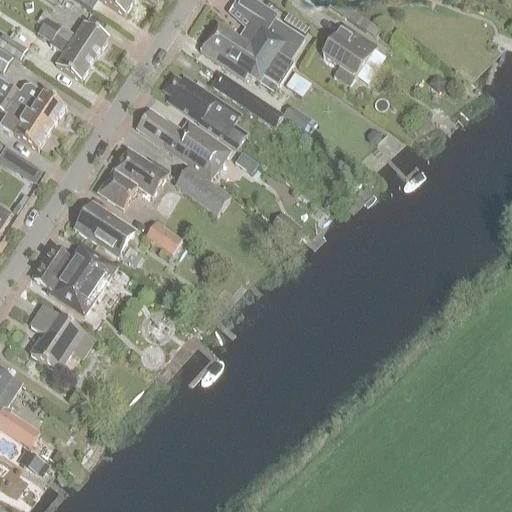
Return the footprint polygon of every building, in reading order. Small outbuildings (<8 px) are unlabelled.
[(124,18),(135,0),(99,0),(99,2),(124,18)] [(246,32),(240,42),(273,63),(277,58),(289,66),(304,43),(274,23),(277,18),(248,0),(241,0),(237,6),(234,5),(227,16),(239,27),(246,32)] [(364,35),(370,26),(353,14),(347,23),(364,35)] [(83,26),(75,37),(61,28),(59,30),(46,21),(41,29),(93,64),(107,42),(83,26)] [(342,27),(321,58),(339,70),(332,79),(333,80),(335,78),(349,87),(354,80),(355,81),(376,49),(342,27)] [(293,68),(289,66),(277,58),(273,63),(240,42),(222,31),(217,28),(199,55),(243,84),(246,78),(258,86),(262,80),(279,90),(293,68)] [(79,85),(93,64),(41,29),(36,37),(50,46),(49,48),(63,57),(55,69),(79,85)] [(2,37),(0,40),(0,50),(19,64),(26,53),(2,37)] [(0,75),(2,77),(12,61),(0,53),(0,75)] [(305,98),(314,86),(298,74),(289,87),(305,98)] [(273,133),(282,119),(219,76),(210,90),(273,133)] [(445,85),(435,78),(427,88),(437,95),(445,85)] [(246,137),(234,129),(239,121),(214,103),(214,102),(182,80),(179,85),(172,81),(163,95),(169,99),(166,104),(198,126),(197,128),(235,153),(246,137)] [(0,98),(51,132),(65,111),(30,88),(23,89),(19,96),(0,83),(0,98)] [(37,154),(51,132),(0,98),(0,114),(18,127),(11,137),(37,154)] [(316,126),(290,109),(282,120),(309,137),(316,126)] [(188,125),(181,135),(150,113),(136,133),(210,184),(230,155),(188,125)] [(7,149),(0,161),(0,164),(39,187),(47,172),(7,149)] [(152,202),(168,177),(152,166),(150,169),(127,154),(97,198),(121,214),(136,191),(152,202)] [(245,156),(239,164),(253,174),(259,166),(245,156)] [(230,201),(188,171),(174,190),(216,221),(230,201)] [(101,251),(101,250),(116,260),(133,234),(91,206),(74,233),(101,251)] [(307,238),(281,216),(270,230),(296,251),(307,238)] [(181,244),(155,226),(144,241),(171,259),(181,244)] [(49,294),(47,298),(83,321),(116,272),(80,248),(70,264),(53,252),(32,283),(49,294)] [(80,363),(93,343),(42,310),(29,330),(44,340),(41,344),(39,343),(28,359),(57,378),(71,357),(80,363)] [(0,430),(29,450),(40,434),(2,410),(18,385),(0,373),(0,430)] [(24,453),(16,464),(39,479),(46,468),(24,453)]
